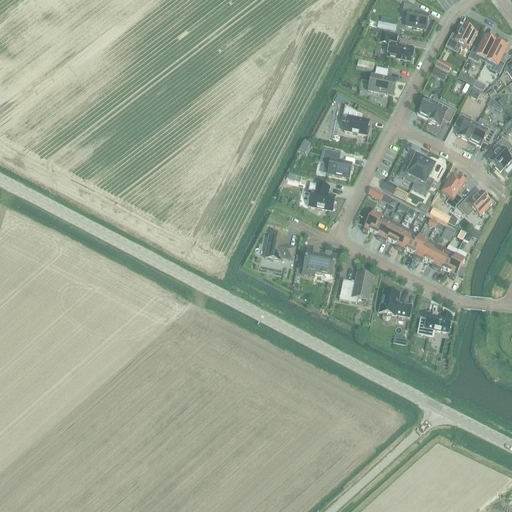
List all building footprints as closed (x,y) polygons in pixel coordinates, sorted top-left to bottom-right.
[(428,16),(423,15),(419,15),(419,14),(419,15),(415,14),(416,8),(404,5),(403,12),(408,13),(405,27),(425,31),(428,16)] [(389,25),(380,23),(379,30),(395,34),(396,27),(389,25)] [(458,39),(452,36),(445,48),(457,54),(461,46),(469,51),(477,35),(463,28),(458,39)] [(387,46),(387,44),(388,41),(397,43),(398,37),(382,33),(380,44),(387,46)] [(485,65),(495,45),(492,43),(493,41),(487,38),(486,40),(485,39),(478,51),(473,49),(468,59),(478,65),(479,61),(485,64),(485,65)] [(396,61),(411,64),(414,49),(390,44),(387,59),(388,59),(388,62),(395,63),(396,61)] [(499,46),(495,45),(485,65),(491,68),(489,71),(499,77),(505,65),(500,62),(506,50),(505,49),(506,48),(500,45),(499,46)] [(439,61),(435,68),(448,75),(452,67),(439,61)] [(371,76),(368,93),(392,98),(396,81),(388,80),(387,78),(388,71),(376,69),(374,77),(371,76)] [(444,82),(447,76),(434,70),(431,76),(444,82)] [(487,89),(490,83),(480,77),(477,83),(487,89)] [(491,90),(495,95),(501,91),(497,86),(491,90)] [(511,104),(508,96),(503,98),(507,108),(511,105),(511,104)] [(438,103),(434,100),(432,105),(425,101),(417,116),(428,122),(438,103)] [(456,112),(438,103),(428,122),(440,128),(444,121),(449,124),(456,112)] [(344,134),(366,138),(368,138),(367,141),(368,142),(371,127),(370,127),(368,127),(369,123),(355,120),(356,114),(358,114),(345,107),(341,124),(342,124),(342,123),(346,124),(344,134)] [(476,128),(469,124),(471,120),(461,115),(454,127),(460,130),(457,137),(468,143),(476,128)] [(483,131),(476,128),(468,143),(469,143),(480,149),(483,142),(489,145),(496,133),(485,127),(483,131)] [(489,163),(500,174),(511,161),(506,155),(511,149),(502,140),(493,150),(497,154),(489,163)] [(348,180),(350,174),(351,173),(352,168),(351,167),(352,165),(339,162),(340,155),(325,151),(322,164),(329,166),(328,176),(348,180)] [(404,166),(399,177),(413,185),(425,161),(424,161),(425,159),(419,156),(418,157),(416,157),(409,169),(404,166)] [(425,161),(413,185),(428,192),(434,182),(429,179),(435,166),(433,166),(434,164),(428,160),(427,162),(425,161)] [(454,211),(454,212),(456,207),(463,200),(462,200),(462,201),(457,197),(465,185),(459,180),(457,181),(453,178),(441,194),(449,200),(445,205),(454,211)] [(386,183),(382,191),(393,196),(397,188),(386,183)] [(329,188),(324,187),(310,184),(308,192),(311,193),(308,209),(332,213),(332,212),(335,212),(336,204),(334,204),(335,197),(328,196),(329,188)] [(372,189),(368,196),(380,203),(384,196),(372,189)] [(472,204),(468,199),(458,209),(467,218),(473,212),(480,218),(492,205),(481,195),(472,204)] [(400,205),(398,210),(404,213),(406,208),(400,205)] [(421,205),(419,210),(426,214),(429,208),(421,205)] [(409,210),(407,215),(412,218),(415,213),(409,210)] [(373,234),(382,217),(373,212),(362,232),(367,235),(369,232),(373,234)] [(391,222),(382,217),(373,234),(378,237),(376,240),(381,242),(391,222)] [(447,225),(454,228),(456,224),(450,219),(447,225)] [(430,220),(428,226),(434,229),(437,224),(430,220)] [(392,244),(400,227),(391,222),(381,242),(385,244),(387,241),(392,244)] [(410,232),(400,227),(392,244),(396,246),(395,249),(399,252),(410,232)] [(446,228),(444,233),(453,238),(455,233),(446,228)] [(472,230),(469,236),(479,241),(482,234),(472,230)] [(410,253),(419,237),(410,232),(399,252),(403,254),(405,251),(410,253)] [(461,232),(457,239),(462,242),(463,241),(466,235),(461,232)] [(466,235),(463,241),(469,244),(472,238),(466,235)] [(270,236),(265,259),(281,263),(281,260),(292,262),(295,249),(288,248),(288,249),(284,248),(286,240),(270,236)] [(428,241),(419,237),(410,253),(415,256),(413,259),(417,261),(428,241)] [(428,263),(437,246),(428,241),(417,261),(422,264),(423,260),(428,263)] [(446,251),(437,246),(428,263),(433,265),(431,269),(436,271),(446,251)] [(320,253),(307,250),(303,271),(303,272),(302,276),(314,279),(315,274),(332,277),(336,257),(320,254),(320,253)] [(446,272),(455,256),(446,251),(436,271),(440,273),(442,270),(446,272)] [(455,256),(446,272),(451,275),(450,278),(454,281),(465,261),(464,260),(467,256),(458,251),(455,256)] [(368,302),(373,279),(357,276),(355,285),(351,284),(351,283),(343,281),(339,301),(357,305),(358,300),(368,302)] [(383,293),(379,314),(383,315),(382,317),(382,320),(382,322),(384,323),(386,324),(388,323),(390,322),(391,319),(391,317),(395,318),(395,317),(409,319),(411,308),(397,305),(399,296),(393,295),(392,293),(386,292),(384,293),(383,293)] [(418,335),(433,338),(434,332),(448,335),(451,320),(451,318),(441,316),(441,317),(428,315),(427,321),(421,320),(418,335)]
